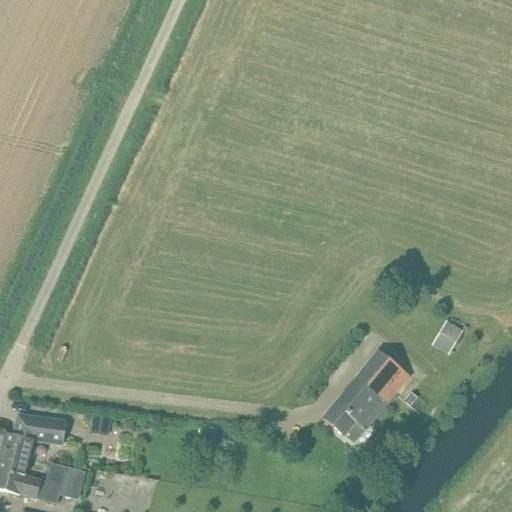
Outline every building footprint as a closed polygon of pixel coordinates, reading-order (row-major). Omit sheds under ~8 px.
[(438,341),(453,349),(461,332),(447,324),(438,341)] [(322,420),(344,438),(355,424),(364,432),(409,377),(378,352),(322,420)] [(62,447),(63,443),(65,423),(17,416),(14,431),(18,432),(16,437),(5,435),(0,453),(0,473),(24,480),(24,478),(33,443),(62,447)] [(93,416),(91,434),(107,436),(110,418),(93,416)] [(0,491),(10,494),(19,496),(20,496),(36,500),(56,506),(65,470),(50,466),(45,484),(24,478),(24,480),(0,473),(0,491)] [(79,484),(95,488),(98,475),(83,471),(79,484)] [(136,479),(132,496),(151,501),(155,484),(136,479)]
